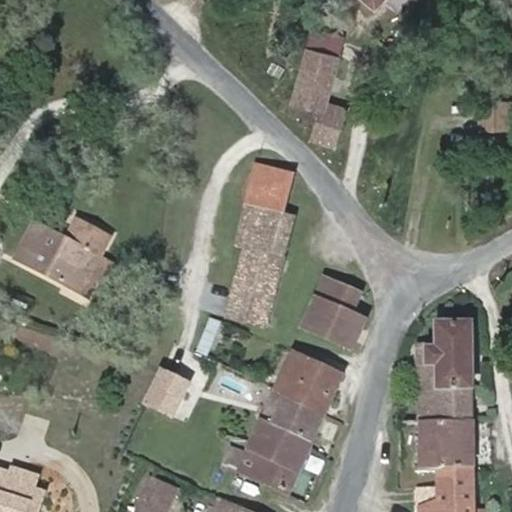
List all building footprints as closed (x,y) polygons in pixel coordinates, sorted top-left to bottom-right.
[(336,57),(341,38),(313,31),(308,50),(336,57)] [(324,103),(336,57),(308,50),(295,103),(321,110),(312,139),(335,146),(346,110),(324,103)] [(510,128),(510,103),(480,103),(481,129),(510,128)] [(284,214),(294,176),(255,167),(245,206),(283,216),(284,214)] [(271,302),(294,217),(284,214),(283,216),(245,206),(235,248),(244,249),(233,290),(271,302)] [(88,279),(99,258),(109,239),(76,222),(66,241),(34,225),(15,262),(87,300),(96,283),(88,279)] [(107,289),(118,268),(99,258),(88,279),(96,283),(107,289)] [(325,278),(316,297),(353,313),(361,295),(325,278)] [(264,328),(271,302),(233,290),(226,318),(264,328)] [(365,319),(353,313),(316,297),(302,328),(352,351),(365,319)] [(473,421),(471,324),(436,324),(436,343),(418,344),(419,422),(473,421)] [(324,414),(341,377),(293,355),(276,391),(324,414)] [(188,386),(161,372),(145,405),(173,418),(188,386)] [(295,479),(324,414),(276,391),(247,453),(245,456),(295,479)] [(473,470),(473,421),(419,422),(420,472),(435,471),(473,470)] [(247,453),(232,446),(230,450),(245,456),(247,453)] [(237,472),(245,456),(230,450),(223,466),(237,472)] [(295,479),(245,456),(237,472),(288,495),(295,479)] [(0,511),(42,511),(48,494),(38,491),(42,479),(11,467),(9,473),(0,469),(0,511)] [(486,511),(486,508),(473,509),(473,470),(435,471),(436,501),(419,505),(419,511),(486,511)] [(168,511),(177,491),(150,479),(134,511),(168,511)] [(243,511),(219,500),(213,511),(243,511)]
